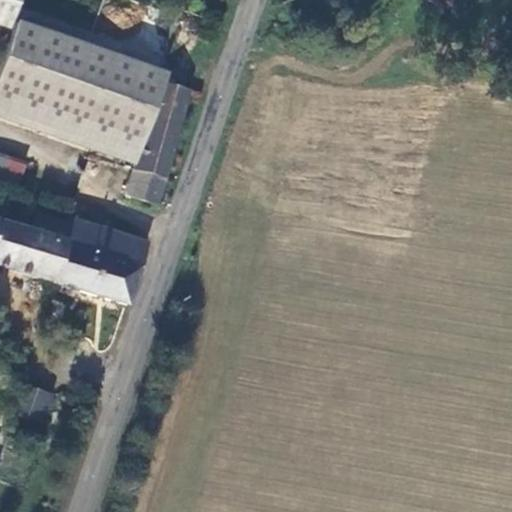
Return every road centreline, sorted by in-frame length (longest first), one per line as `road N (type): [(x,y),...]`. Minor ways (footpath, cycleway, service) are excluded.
road 1 (tertiary): [(80,511),(250,0)]
road 2 (unknown): [(172,235),(42,176)]
